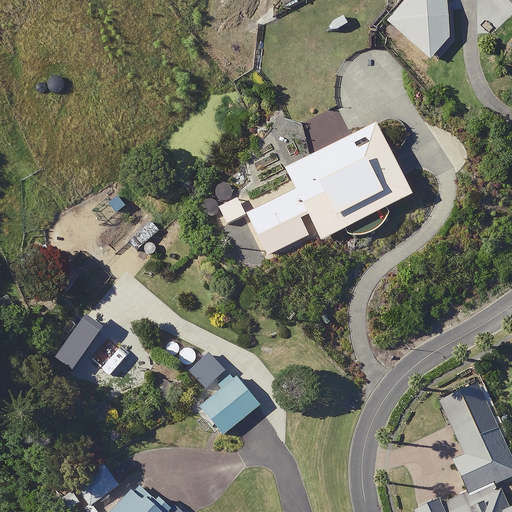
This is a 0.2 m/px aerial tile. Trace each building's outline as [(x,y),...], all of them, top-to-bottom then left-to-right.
[(445,1),(444,0),(404,0),(384,23),(428,62),(448,40),(445,1)] [(511,0),(502,0),(511,9),(511,0)] [(374,125),(284,170),(295,191),(247,215),(267,254),(304,236),(296,219),(306,214),(320,242),(343,231),(346,233),(350,235),(354,236),(358,237),(362,237),(366,236),(370,235),(374,233),(377,231),(380,228),(382,225),(384,221),(386,217),(386,213),(387,209),(410,198),(374,125)] [(243,217),(235,198),(216,207),(225,226),(243,217)] [(176,302),(153,282),(145,292),(168,311),(176,302)] [(106,371),(86,363),(79,380),(100,388),(106,371)] [(257,407),(235,380),(200,409),(222,436),(257,407)] [(444,501),(441,494),(411,507),(413,511),(511,511),(511,508),(508,510),(497,482),(511,475),(511,464),(479,384),(439,401),(462,455),(452,459),(465,492),(444,501)] [(117,485),(101,464),(72,487),(89,508),(117,485)] [(108,511),(105,511),(102,509),(99,511),(163,511),(134,484),(108,511)]
